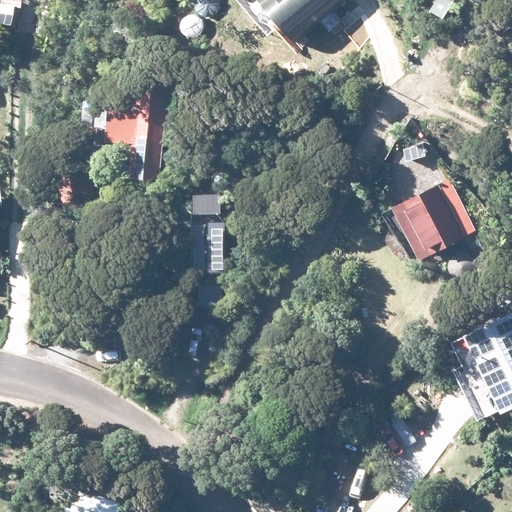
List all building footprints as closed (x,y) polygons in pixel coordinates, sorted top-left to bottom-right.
[(344,4),(340,0),(257,0),(294,44),(320,23),(328,32),(341,21),(334,13),(344,4)] [(0,3),(0,29),(16,32),(21,7),(0,3)] [(322,66),(341,68),(343,55),(324,53),(322,66)] [(162,87),(130,85),(128,104),(108,103),(105,137),(128,138),(125,178),(156,180),(162,87)] [(53,182),(58,203),(91,197),(87,177),(53,182)] [(389,209),(417,260),(462,234),(434,184),(389,209)] [(511,259),(511,260),(492,285),(511,301),(511,259)] [(496,414),(511,405),(511,313),(511,311),(459,336),(496,414)] [(124,511),(128,500),(82,484),(71,511),(124,511)]
